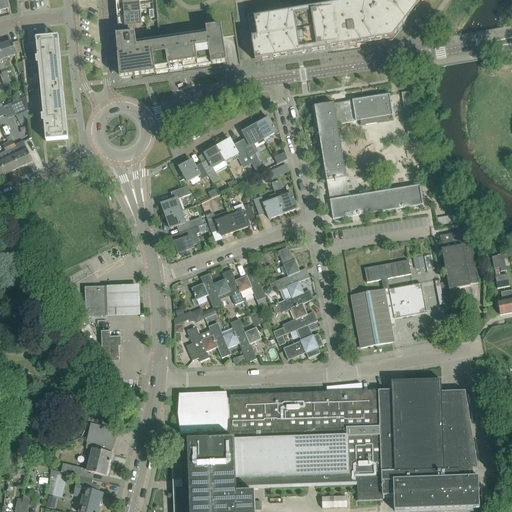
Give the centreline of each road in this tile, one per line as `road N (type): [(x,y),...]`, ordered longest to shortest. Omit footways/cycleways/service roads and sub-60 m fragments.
road 1 (tertiary): [(276,78),(511,39)]
road 2 (residential): [(156,380),(341,373)]
road 3 (residential): [(313,223),(155,279)]
road 4 (residential): [(341,373),(313,223)]
road 5 (unclassified): [(313,223),(276,78)]
road 6 (tertiary): [(142,122),(225,87),(276,78)]
road 7 (residential): [(341,373),(477,349)]
road 8 (tertiary): [(128,511),(156,380)]
road 9 (tertiary): [(155,279),(125,155)]
